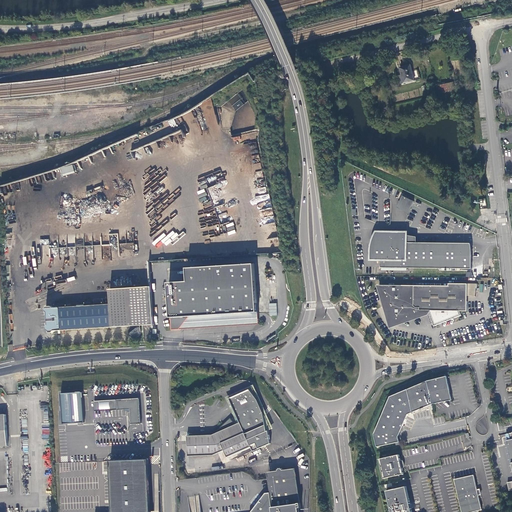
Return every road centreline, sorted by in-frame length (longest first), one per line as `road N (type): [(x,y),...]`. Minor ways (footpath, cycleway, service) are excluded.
road 1 (track): [(52,112),(68,72),(349,0)]
road 2 (unclassified): [(511,311),(478,29)]
road 3 (unclassified): [(224,0),(60,26),(0,27)]
road 4 (primary): [(306,158),(311,305),(300,336)]
road 5 (primary): [(345,329),(324,293),(306,158)]
road 6 (tertiary): [(0,372),(166,355)]
road 7 (primary): [(259,0),(288,65),(306,158)]
road 8 (unclassified): [(166,355),(169,511)]
